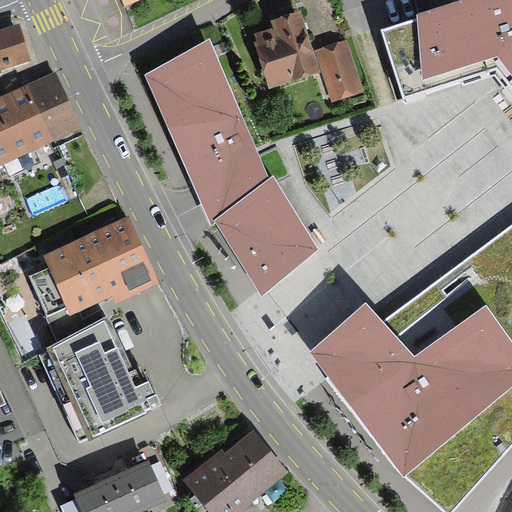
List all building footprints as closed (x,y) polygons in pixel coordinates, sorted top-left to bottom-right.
[(511,0),(490,0),(476,5),(497,78),(511,67),(511,0)] [(497,78),(476,5),(381,37),(403,107),(497,78)] [(301,16),(271,25),(274,32),(254,39),(257,46),(254,47),(269,94),(320,78),(301,16)] [(0,33),(0,76),(33,66),(20,26),(0,33)] [(348,42),(316,52),(333,105),(365,94),(348,42)] [(211,47),(145,81),(200,206),(211,232),(216,228),(271,184),(211,47)] [(511,67),(497,78),(511,97),(511,67)] [(56,76),(28,89),(54,145),(83,131),(56,76)] [(28,89),(0,102),(0,170),(54,145),(28,89)] [(271,184),(216,228),(262,302),(319,256),(274,182),(271,184)] [(129,220),(44,261),(48,270),(29,278),(59,349),(89,333),(81,316),(112,301),(117,308),(159,287),(129,220)] [(368,313),(312,361),(404,487),(407,483),(440,511),(454,511),(511,448),(511,228),(383,326),(368,313)] [(59,349),(40,359),(80,447),(87,444),(90,450),(162,414),(141,373),(134,376),(109,322),(89,333),(59,349)] [(248,511),(289,478),(253,434),(226,458),(222,454),(183,486),(203,511),(248,511)] [(74,501),(79,511),(154,511),(167,506),(149,466),(74,501)]
